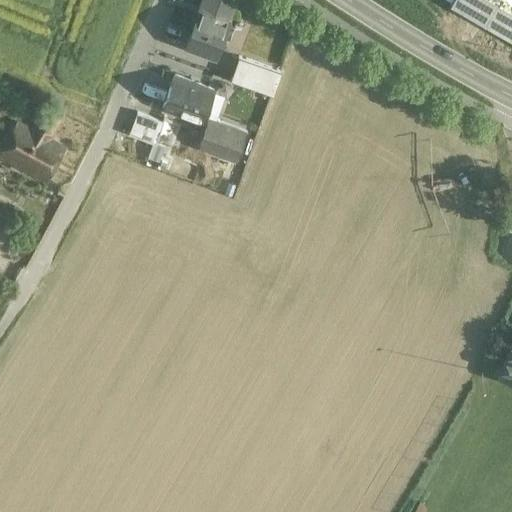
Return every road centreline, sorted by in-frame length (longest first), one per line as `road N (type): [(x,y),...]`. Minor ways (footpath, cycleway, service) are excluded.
road 1 (track): [(0,331),(66,227),(168,0)]
road 2 (tertiary): [(355,0),(511,93)]
